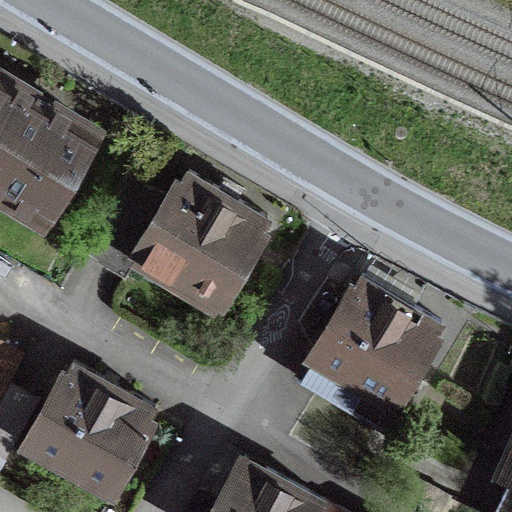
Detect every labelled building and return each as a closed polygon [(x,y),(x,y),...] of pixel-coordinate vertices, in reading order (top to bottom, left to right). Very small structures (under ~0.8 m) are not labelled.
[(45,100),(0,73),(0,190),(43,216),(95,129),(45,100)] [(233,194),(188,167),(170,196),(127,170),(83,245),(127,271),(137,255),(178,279),(182,271),(220,293),(267,214),(233,194)] [(401,297),(363,274),(300,376),(390,431),(408,403),(395,395),(441,322),(401,297)] [(0,391),(22,353),(1,341),(0,342),(0,391)] [(124,386),(74,359),(31,439),(111,482),(154,402),(124,386)] [(40,396),(10,380),(0,398),(0,453),(6,457),(40,396)] [(511,511),(511,411),(497,443),(509,448),(499,470),(511,476),(495,511),(511,511)] [(295,482),(245,455),(213,511),(316,511),(324,497),(295,482)] [(351,511),(324,497),(316,511),(351,511)]
